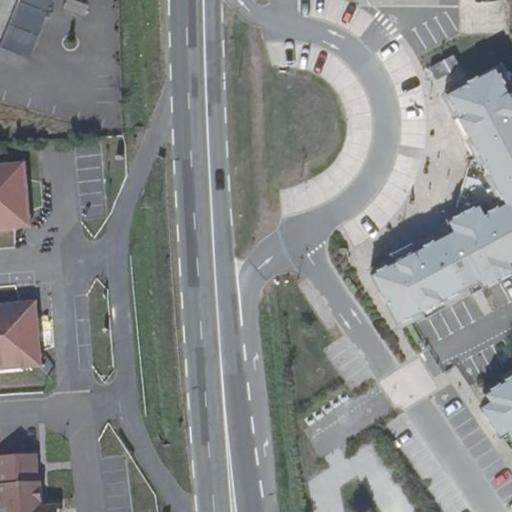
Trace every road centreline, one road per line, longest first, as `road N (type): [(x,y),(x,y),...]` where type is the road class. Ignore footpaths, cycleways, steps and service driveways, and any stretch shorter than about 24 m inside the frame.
road 1 (primary): [(217,396),(197,0)]
road 2 (residential): [(298,241),(476,511)]
